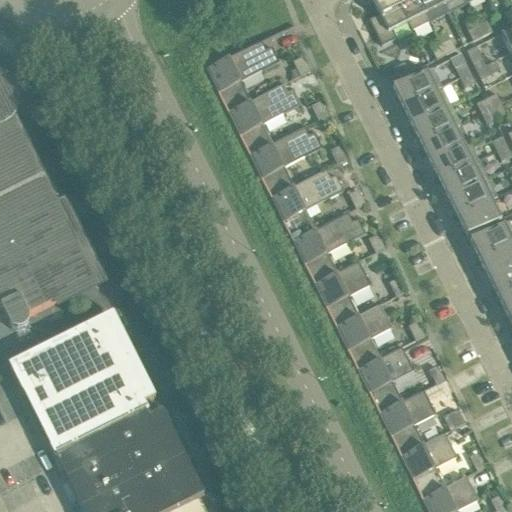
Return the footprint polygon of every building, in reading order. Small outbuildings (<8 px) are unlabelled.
[(379,17),(368,22),(381,48),(396,41),(392,32),(407,25),(394,0),(370,0),(379,17)] [(416,0),(394,0),(407,25),(411,34),(429,25),(425,16),(416,0)] [(439,0),(416,0),(425,16),(429,25),(448,16),(443,6),(439,0)] [(462,0),(439,0),(443,6),(448,16),(466,6),(462,0)] [(509,26),(511,23),(511,10),(503,15),(509,26)] [(483,39),(492,34),(486,23),(477,28),(483,39)] [(473,44),(483,39),(477,28),(467,33),(473,44)] [(510,56),(511,54),(511,30),(500,37),(510,56)] [(446,57),(456,52),(450,41),(440,46),(446,57)] [(271,50),(261,54),(257,46),(206,72),(228,116),(251,104),(250,103),(241,84),(279,65),(271,50)] [(436,62),(446,57),(440,46),(431,51),(436,62)] [(475,73),(485,68),(476,49),(466,54),(475,73)] [(310,74),(306,65),(301,60),(292,64),(300,79),(310,74)] [(398,81),(409,76),(404,65),(392,71),(398,81)] [(459,81),(470,76),(465,66),(455,72),(459,81)] [(480,83),(490,78),(485,68),(475,73),(480,83)] [(402,110),(441,90),(432,71),(392,91),(402,110)] [(0,202),(44,180),(14,120),(15,118),(16,116),(17,114),(18,112),(18,110),(19,107),(19,105),(19,103),(19,101),(19,99),(18,97),(18,95),(17,93),(16,92),(16,90),(15,88),(13,86),(11,84),(8,81),(6,79),(2,77),(1,77),(0,76),(0,202)] [(464,91),(475,86),(470,76),(459,81),(464,91)] [(293,93),(283,97),(279,89),(250,103),(251,104),(228,116),(249,159),(272,147),(272,146),(262,127),(300,108),(293,93)] [(411,128),(451,108),(441,90),(402,110),(411,128)] [(491,111),(501,106),(496,97),(486,101),(491,111)] [(480,116),(491,111),(486,101),(476,107),(480,116)] [(328,118),(324,110),(319,104),(310,109),(318,123),(328,118)] [(496,121),(506,116),(501,106),(491,111),(496,121)] [(420,146),(460,126),(451,108),(411,128),(420,146)] [(496,121),(491,111),(480,116),(485,126),(496,121)] [(429,165),(469,145),(460,126),(420,146),(429,165)] [(314,136),(304,139),(300,132),(272,146),(272,147),(249,159),(271,201),(294,190),(294,189),(284,170),(322,151),(314,136)] [(496,154),(507,149),(502,139),(491,144),(496,154)] [(438,183),(478,163),(469,145),(429,165),(438,183)] [(347,162),(343,154),(338,149),(329,153),(337,168),(347,162)] [(501,164),(511,159),(507,149),(496,154),(501,164)] [(448,201),(487,181),(478,163),(438,183),(448,201)] [(336,179),(326,182),(322,175),(294,189),(294,190),(271,201),(292,245),(316,233),(315,232),(305,213),(343,193),(336,179)] [(27,320),(27,318),(96,284),(44,180),(0,202),(0,310),(3,309),(8,319),(7,320),(7,322),(7,323),(8,325),(8,326),(9,328),(10,329),(11,330),(12,331),(13,331),(15,332),(16,332),(18,332),(19,332),(21,332),(22,331),(23,331),(24,330),(25,329),(26,327),(27,326),(27,324),(28,323),(28,322),(27,320)] [(457,219),(491,202),(496,199),(487,181),(448,201),(457,219)] [(366,207),(362,199),(356,193),(348,197),(355,212),(366,207)] [(501,221),(491,202),(457,219),(466,238),(501,221)] [(358,222),(347,226),(344,218),(315,232),(316,233),(292,245),(314,287),(337,276),(337,275),(327,256),(365,237),(358,222)] [(479,263),(511,246),(511,230),(509,224),(469,244),(479,263)] [(385,251),(381,243),(376,238),(367,242),(375,256),(385,251)] [(511,246),(479,263),(488,281),(511,269),(511,246)] [(363,273),(359,274),(355,266),(337,275),(337,276),(314,287),(335,330),(359,319),(358,318),(349,299),(370,288),(363,273)] [(511,269),(488,281),(497,299),(511,291),(511,269)] [(405,295),(401,287),(395,281),(388,285),(395,300),(405,295)] [(506,318),(511,314),(511,291),(497,299),(506,318)] [(384,316),(381,317),(376,309),(358,318),(359,319),(335,330),(357,373),(381,361),(380,361),(370,342),(392,331),(384,316)] [(53,459),(147,412),(144,405),(155,400),(148,387),(146,388),(110,317),(8,368),(53,459)] [(425,339),(420,331),(415,325),(408,329),(415,344),(425,339)] [(406,359),(402,360),(398,352),(380,361),(381,361),(357,373),(379,416),(402,405),(402,404),(392,384),(413,374),(406,359)] [(445,382),(440,374),(435,369),(428,372),(435,387),(445,382)] [(428,402),(424,404),(420,395),(402,404),(402,405),(379,416),(400,459),(424,448),(423,447),(414,428),(435,417),(428,402)] [(172,511),(201,498),(165,427),(167,425),(161,412),(150,418),(147,412),(53,459),(79,511),(172,511)] [(465,426),(461,418),(456,413),(442,419),(450,434),(465,426)] [(449,445),(445,446),(441,438),(423,447),(424,448),(400,459),(422,502),(445,491),(445,490),(435,471),(457,460),(449,445)] [(486,470),(482,461),(477,456),(469,460),(477,474),(486,470)] [(471,488),(467,489),(463,481),(445,490),(445,491),(422,502),(426,511),(460,511),(478,503),(471,488)] [(506,511),(503,505),(498,499),(490,503),(494,511),(506,511)]
